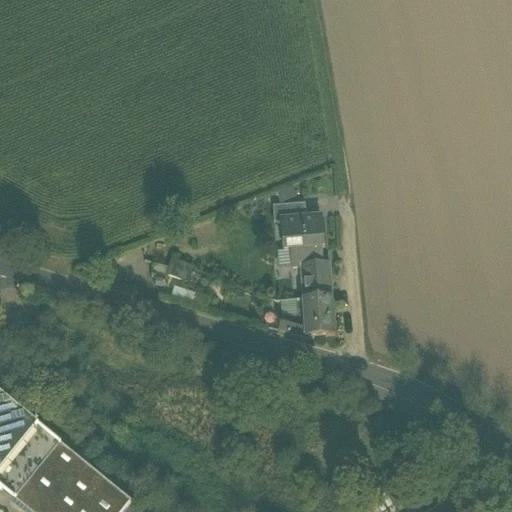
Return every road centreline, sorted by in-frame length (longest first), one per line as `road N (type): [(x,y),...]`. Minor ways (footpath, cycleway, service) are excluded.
road 1 (unclassified): [(360,375),(0,265)]
road 2 (unclassified): [(343,169),(360,375)]
road 3 (unclassified): [(511,462),(470,431),(360,375)]
road 4 (track): [(310,0),(343,169)]
